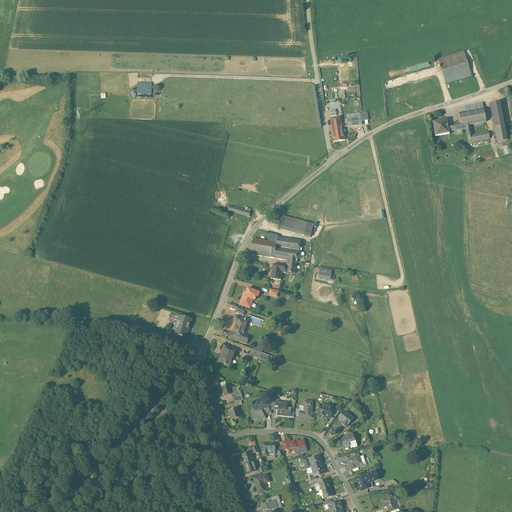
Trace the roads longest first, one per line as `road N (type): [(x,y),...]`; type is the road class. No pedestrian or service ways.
road 1 (unclassified): [(202,356),(250,231),(334,158)]
road 2 (unclassified): [(24,511),(74,492),(182,375)]
road 3 (unclassified): [(334,158),(391,122),(511,81)]
road 4 (unknown): [(61,511),(82,500),(195,376)]
road 5 (unclassified): [(361,511),(312,434),(225,437)]
road 6 (unclassified): [(334,158),(307,0)]
